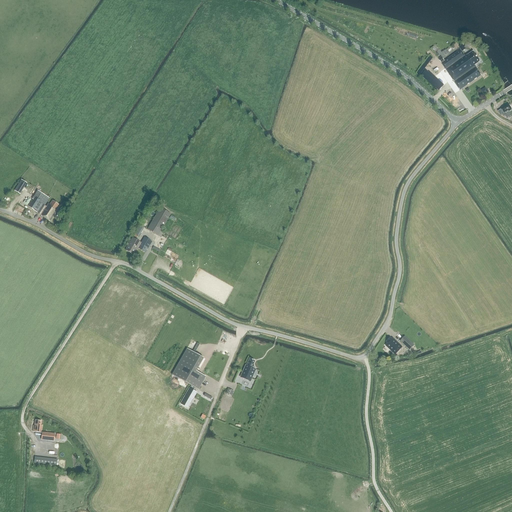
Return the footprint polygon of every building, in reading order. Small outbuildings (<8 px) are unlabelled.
[(438,59),(441,63),(442,64),(441,64),(460,90),(481,75),(475,66),(480,61),(473,51),(467,55),(466,55),(465,56),(460,50),(444,61),(441,57),(438,59)] [(433,65),(440,74),(444,70),(437,61),(433,65)] [(426,71),(422,76),(438,90),(443,85),(426,71)] [(486,87),(481,90),(485,95),(490,92),(486,87)] [(511,116),(509,111),(511,110),(509,105),(501,109),(502,110),(499,111),(501,115),(502,114),(503,117),(505,116),(507,118),(511,116)] [(15,190),(21,194),(28,182),(21,179),(15,190)] [(37,190),(27,206),(35,211),(40,203),(44,206),(49,198),(37,190)] [(55,210),(58,205),(52,201),(50,205),(48,204),(48,203),(46,207),(42,204),(36,213),(49,221),(49,220),(50,221),(56,211),(55,210)] [(160,231),(170,214),(159,208),(147,229),(160,237),(163,232),(160,231)] [(139,224),(134,233),(134,234),(133,236),(136,238),(137,236),(138,237),(144,227),(139,224)] [(145,253),(151,242),(144,237),(141,243),(132,238),(125,250),(132,255),(135,249),(137,250),(138,248),(145,253)] [(405,336),(400,341),(409,350),(414,345),(405,336)] [(397,353),(402,347),(392,338),(391,339),(390,338),(386,341),(388,343),(387,344),(392,349),(393,349),(397,353)] [(203,358),(186,349),(171,375),(198,390),(205,376),(196,371),(203,358)] [(240,377),(250,382),(255,369),(251,367),(254,361),(249,359),(247,365),(246,365),(240,377)] [(189,388),(182,401),(189,405),(195,395),(194,394),(195,391),(189,388)] [(41,440),(54,441),(54,434),(41,432),(41,426),(40,426),(40,421),(35,421),(35,426),(33,426),(33,431),(34,431),(33,432),(35,432),(35,435),(41,435),(41,440)] [(35,462),(57,465),(58,459),(35,456),(35,462)]
